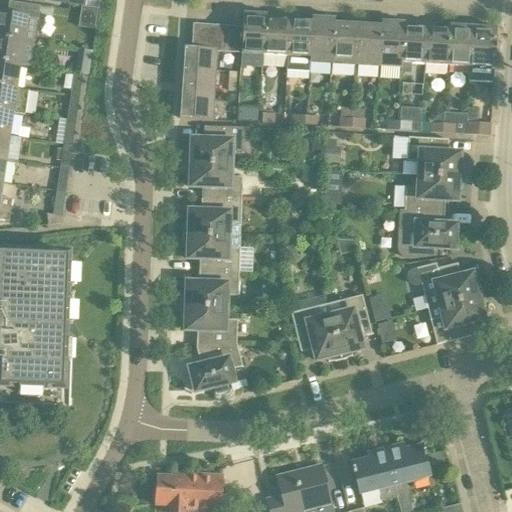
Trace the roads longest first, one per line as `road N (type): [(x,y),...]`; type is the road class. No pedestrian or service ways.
road 1 (residential): [(129,425),(137,392),(142,176),(119,107),(133,0)]
road 2 (residential): [(129,425),(250,428),(459,384)]
road 3 (residential): [(511,13),(298,0)]
road 4 (residential): [(511,250),(499,197),(511,40)]
road 5 (residential): [(487,511),(459,384)]
